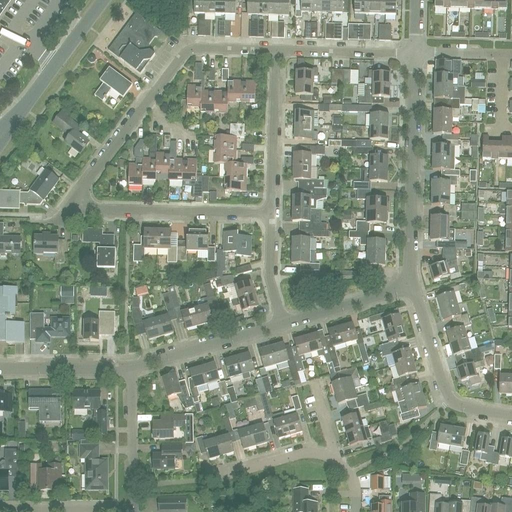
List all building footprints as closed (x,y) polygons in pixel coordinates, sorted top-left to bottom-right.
[(0,0),(0,17),(12,0),(0,0)] [(205,37),(205,27),(205,21),(205,15),(205,0),(194,0),(194,15),(201,15),(201,17),(198,17),(198,37),(205,37)] [(215,15),(215,0),(205,0),(205,15),(215,15)] [(225,0),(215,0),(215,15),(225,15),(225,0)] [(236,0),(225,0),(225,15),(236,15),(236,0)] [(249,38),(258,38),(258,22),(258,16),(258,0),(248,0),(248,16),(252,16),(252,22),(249,22),(249,38)] [(268,0),(258,0),(258,16),(269,16),(268,0)] [(279,0),(268,0),(269,16),(279,16),(279,0)] [(289,0),(279,0),(279,16),(289,17),(289,0)] [(312,13),(312,0),(301,0),(301,13),(312,13)] [(322,0),(312,0),(312,13),(322,14),(322,0)] [(332,0),(322,0),(322,14),(332,14),(332,0)] [(342,0),(332,0),(332,14),(343,14),(342,0)] [(354,0),(355,14),(365,15),(365,0),(354,0)] [(376,0),(365,0),(365,15),(376,15),(376,0)] [(376,0),(376,15),(386,15),(386,0),(376,0)] [(386,0),(386,15),(396,16),(396,0),(386,0)] [(447,9),(447,0),(435,0),(435,8),(447,9)] [(447,0),(447,9),(459,9),(459,0),(447,0)] [(459,0),(459,9),(471,9),(471,0),(459,0)] [(471,0),(471,9),(483,10),(483,0),(471,0)] [(483,0),(483,10),(495,10),(495,0),(483,0)] [(495,0),(495,10),(507,10),(507,0),(495,0)] [(136,13),(109,51),(140,74),(155,55),(150,51),(149,45),(155,37),(159,37),(162,33),(136,13)] [(456,71),(456,61),(437,61),(437,71),(440,71),(440,75),(435,75),(435,87),(453,87),(458,87),(458,77),(453,77),(453,71),(456,71)] [(201,108),(201,113),(214,114),(215,92),(204,92),(205,73),(202,72),(202,64),(195,64),(195,82),(201,82),(201,87),(201,108)] [(103,102),(112,90),(123,98),(132,86),(110,70),(102,81),(104,83),(95,96),(103,102)] [(296,71),(296,83),(313,84),(313,77),(315,77),(316,77),(317,76),(317,75),(317,70),(313,70),(313,72),(296,71)] [(343,85),(343,71),(332,71),(331,85),(343,85)] [(373,79),(373,85),(390,86),(390,74),(374,74),(374,72),(369,72),(369,77),(370,78),(371,79),(372,79),(373,79)] [(484,89),(484,81),(470,81),(470,88),(484,89)] [(228,82),(228,93),(228,103),(241,103),(242,82),(228,82)] [(242,82),(241,103),(255,104),(255,82),(242,82)] [(313,91),(313,84),(296,83),(295,95),(312,96),(312,102),(318,102),(318,93),(318,92),(317,91),(315,91),(313,91)] [(359,97),(359,104),(373,105),(373,98),(389,98),(390,86),(373,85),(364,85),(364,97),(359,97)] [(187,108),(201,108),(201,87),(188,87),(187,101),(181,101),(181,113),(187,113),(187,108)] [(435,87),(434,99),(447,99),(447,105),(459,105),(464,105),(464,88),(458,88),(458,87),(453,87),(435,87)] [(228,93),(215,92),(214,114),(227,114),(228,103),(228,93)] [(434,122),(452,123),(452,118),(459,119),(459,111),(459,106),(464,106),(464,105),(459,105),(447,105),(447,110),(434,110),(434,122)] [(64,110),(54,124),(63,131),(71,137),(66,143),(72,148),(68,154),(75,159),(79,153),(81,155),(87,148),(85,147),(89,142),(77,133),(81,128),(68,118),(71,115),(64,110)] [(295,111),(295,126),(313,126),(318,126),(318,112),(295,111)] [(370,128),(388,128),(389,115),(371,115),(370,128)] [(446,135),(446,140),(458,141),(459,135),(451,135),(452,123),(434,122),(433,135),(446,135)] [(313,126),(295,126),(295,140),(313,140),(313,126)] [(388,141),(388,128),(370,128),(370,140),(388,141)] [(214,151),(236,151),(236,138),(244,138),(244,131),(230,131),(230,137),(215,137),(214,151)] [(143,187),(143,180),(156,181),(157,154),(157,136),(151,136),(150,153),(149,154),(149,159),(143,159),(143,187)] [(483,160),(495,160),(495,143),(488,143),(489,137),(483,137),(483,160)] [(495,160),(507,160),(507,137),(502,137),(502,143),(495,143),(495,160)] [(129,186),(143,187),(143,159),(144,140),(141,140),(135,149),(135,157),(137,159),(137,165),(129,165),(129,186)] [(458,141),(446,140),(446,146),(433,146),(433,158),(451,159),(451,153),(454,153),(454,146),(458,146),(458,141)] [(311,148),(311,155),(325,156),(325,148),(311,148)] [(236,165),(236,151),(214,151),(214,164),(225,164),(236,165)] [(157,174),(170,174),(170,160),(170,154),(157,154),(156,181),(157,174)] [(311,168),(311,155),(300,155),(294,155),(294,168),(311,168)] [(371,157),(370,169),(387,170),(388,157),(371,157)] [(225,164),(225,178),(246,178),(246,165),(254,165),(254,159),(242,158),(241,165),(236,165),(225,164)] [(442,171),(441,176),(457,176),(457,171),(454,171),(454,164),(451,164),(451,159),(433,158),(433,170),(442,171)] [(170,174),(170,181),(183,182),(183,160),(170,160),(170,174)] [(197,161),(183,160),(183,182),(197,182),(196,193),(203,193),(203,177),(197,177),(197,161)] [(293,181),(295,181),(310,181),(311,181),(311,168),(294,168),(293,181)] [(387,183),(387,170),(370,169),(370,182),(387,183)] [(41,206),(59,182),(46,171),(29,194),(20,193),(20,192),(0,191),(0,208),(20,209),(20,204),(25,204),(25,205),(41,206)] [(457,176),(441,176),(441,182),(432,182),(432,193),(450,194),(450,186),(457,186),(457,176)] [(246,178),(225,178),(224,192),(246,192),(246,178)] [(317,181),(311,181),(310,181),(310,189),(314,189),(324,190),(324,182),(324,181),(319,181),(317,181)] [(327,190),(324,190),(314,189),(314,198),(298,197),(293,197),(293,209),(310,210),(316,210),(316,202),(323,200),(327,199),(327,197),(327,190)] [(367,200),(367,211),(387,212),(387,200),(371,199),(371,190),(358,190),(357,200),(367,200)] [(432,206),(444,206),(444,212),(456,212),(456,206),(450,206),(450,194),(432,193),(432,206)] [(293,209),(292,222),(299,222),(313,223),(313,224),(313,231),(314,231),(326,231),(326,225),(326,224),(320,224),(316,224),(316,216),(310,216),(310,210),(293,209)] [(368,232),(370,233),(370,224),(386,224),(387,212),(367,211),(367,223),(357,222),(356,232),(368,232)] [(456,212),(444,212),(444,217),(431,217),(431,229),(449,230),(449,217),(456,218),(456,212)] [(475,212),(461,212),(460,220),(474,221),(475,212)] [(4,238),(4,224),(0,224),(0,242),(1,243),(0,254),(21,255),(21,238),(4,238)] [(115,236),(112,236),(103,236),(103,230),(83,229),(83,244),(100,244),(100,256),(98,256),(98,267),(115,268),(115,256),(114,256),(115,236)] [(436,249),(443,249),(456,249),(456,242),(455,242),(455,230),(449,230),(431,229),(431,242),(436,242),(436,249)] [(145,249),(157,250),(158,231),(145,230),(145,237),(141,237),(141,246),(134,246),(133,262),(144,262),(145,249)] [(462,242),(462,238),(468,238),(468,231),(457,230),(456,242),(462,242)] [(177,263),(177,261),(177,247),(170,247),(171,231),(158,231),(157,250),(168,250),(167,263),(177,263)] [(177,242),(177,247),(177,261),(186,261),(187,252),(198,252),(198,232),(187,232),(187,242),(177,242)] [(209,232),(198,232),(198,252),(208,252),(207,262),(215,262),(215,248),(208,248),(209,232)] [(368,240),(368,232),(356,232),(350,232),(349,238),(361,239),(361,245),(367,246),(367,253),(385,254),(386,241),(368,240)] [(216,278),(220,278),(223,278),(223,272),(226,272),(226,253),(237,253),(238,237),(238,233),(224,233),(224,250),(218,250),(217,263),(216,278)] [(65,264),(65,243),(59,243),(59,238),(51,238),(51,235),(44,235),(44,238),(36,237),(35,255),(44,255),(44,252),(56,252),(56,264),(65,264)] [(252,237),(238,237),(237,253),(237,257),(251,257),(252,237)] [(311,240),(311,239),(306,239),(299,239),(292,239),(292,251),(310,252),(311,240)] [(457,266),(456,249),(443,249),(442,264),(430,267),(434,281),(450,276),(448,269),(457,266)] [(310,252),(292,251),(292,264),(301,265),(301,271),(315,271),(316,265),(310,265),(310,252)] [(385,267),(385,254),(367,253),(367,260),(361,260),(361,273),(381,273),(381,267),(385,267)] [(237,275),(252,271),(250,266),(237,269),(237,275)] [(232,276),(223,278),(220,278),(223,287),(234,284),(232,276)] [(239,299),(255,294),(251,282),(235,287),(239,299)] [(201,300),(202,305),(200,305),(201,308),(195,309),(200,325),(212,322),(207,305),(208,305),(212,316),(219,314),(220,319),(221,319),(217,305),(216,306),(210,284),(204,286),(207,298),(201,300)] [(436,298),(440,310),(457,305),(454,293),(466,290),(465,287),(466,287),(465,284),(443,290),(445,296),(436,298)] [(168,289),(174,309),(180,307),(174,287),(168,289)] [(7,344),(25,344),(25,324),(16,324),(16,299),(18,299),(18,289),(0,288),(0,304),(0,305),(0,316),(0,341),(7,342),(7,344)] [(174,309),(168,289),(169,293),(162,295),(167,311),(174,309)] [(239,299),(232,301),(234,307),(240,305),(242,312),(258,307),(255,294),(239,299)] [(138,336),(146,334),(148,341),(161,337),(156,319),(149,321),(147,318),(143,319),(140,309),(140,299),(133,298),(132,305),(132,317),(133,319),(138,336)] [(217,305),(221,319),(230,316),(226,303),(217,305)] [(451,319),(453,325),(469,320),(467,314),(461,316),(457,305),(440,310),(443,322),(451,319)] [(200,325),(195,309),(189,311),(188,309),(181,311),(186,329),(200,325)] [(385,332),(403,327),(400,315),(391,317),(389,312),(369,318),(371,323),(382,320),(385,332)] [(100,336),(112,337),(115,337),(115,313),(100,313),(100,322),(85,321),(84,341),(99,342),(100,336)] [(156,319),(161,337),(173,333),(167,313),(161,315),(162,318),(156,319)] [(50,337),(70,337),(70,320),(53,320),(53,330),(45,330),(45,315),(31,315),(31,341),(37,341),(37,343),(50,343),(50,337)] [(450,345),(467,340),(464,328),(471,326),(469,320),(453,325),(454,330),(447,333),(450,345)] [(341,327),(346,345),(357,341),(352,324),(341,327)] [(346,345),(341,327),(328,331),(333,344),(334,348),(346,345)] [(381,352),(400,347),(399,344),(398,341),(406,339),(403,327),(385,332),(389,344),(380,347),(381,352)] [(332,363),(330,354),(328,350),(323,351),(318,334),(306,337),(311,354),(317,352),(318,354),(319,355),(321,355),(323,355),(326,365),(327,365),(332,363)] [(304,356),(311,354),(306,337),(294,341),(295,344),(299,358),(294,360),(295,366),(298,373),(303,372),(300,361),(304,360),(305,359),(305,358),(304,356)] [(461,354),(462,360),(481,354),(480,348),(471,351),(469,344),(467,340),(450,345),(453,356),(461,354)] [(289,362),(285,347),(284,344),(271,348),(276,366),(289,362)] [(370,364),(364,344),(358,345),(363,366),(370,364)] [(396,367),(413,361),(410,350),(401,352),(400,347),(381,352),(383,358),(392,355),(396,367)] [(276,366),(271,348),(259,351),(265,369),(276,366)] [(340,368),(336,352),(335,352),(330,353),(330,354),(332,363),(334,369),(340,368)] [(237,358),(242,376),(244,381),(251,379),(250,374),(255,372),(250,354),(237,358)] [(485,368),(481,354),(462,360),(464,367),(457,368),(461,382),(469,380),(471,387),(479,384),(480,382),(479,377),(476,377),(474,371),(485,368)] [(242,376),(237,358),(225,361),(230,379),(242,376)] [(413,361),(396,367),(399,378),(392,381),(394,386),(410,381),(408,376),(417,373),(413,361)] [(202,368),(207,385),(220,381),(215,364),(202,368)] [(298,373),(295,366),(289,368),(294,383),(300,381),(298,373)] [(189,384),(192,397),(194,404),(199,402),(198,398),(200,397),(197,388),(207,385),(202,368),(190,371),(192,379),(189,380),(189,384)] [(361,387),(358,379),(356,371),(339,376),(340,382),(332,384),(335,394),(355,389),(361,387)] [(180,401),(190,398),(188,392),(181,394),(178,383),(176,375),(162,379),(168,398),(176,396),(180,401)] [(499,395),(511,395),(511,389),(511,376),(500,376),(499,395)] [(273,392),(268,378),(262,379),(266,394),(273,392)] [(266,394),(262,379),(256,381),(260,396),(266,394)] [(394,386),(390,387),(392,393),(402,389),(406,401),(423,396),(420,385),(411,387),(410,381),(394,386)] [(222,397),(229,395),(227,390),(225,382),(218,384),(222,397)] [(229,395),(231,404),(232,404),(238,402),(234,388),(227,390),(229,395)] [(355,400),(358,409),(364,407),(378,403),(377,400),(369,402),(367,394),(357,397),(355,389),(335,394),(338,405),(355,400)] [(61,422),(61,393),(47,393),(47,391),(30,391),(30,409),(40,409),(40,419),(49,419),(49,422),(61,422)] [(107,436),(107,412),(100,412),(100,391),(73,391),(73,410),(94,410),(94,418),(97,418),(97,428),(96,428),(96,436),(107,436)] [(4,393),(0,392),(0,411),(4,412),(4,407),(12,407),(12,395),(4,395),(4,393)] [(264,411),(267,420),(274,418),(271,409),(270,408),(270,407),(266,394),(260,396),(264,411)] [(254,397),(254,398),(258,412),(264,411),(260,396),(254,397)] [(296,411),(302,410),(298,396),(292,398),(295,410),(284,413),(285,419),(291,437),(303,434),(296,411)] [(423,396),(406,401),(409,413),(400,416),(403,423),(420,418),(418,411),(427,408),(423,396)] [(221,407),(218,398),(212,400),(215,409),(221,407)] [(186,409),(191,408),(195,407),(194,404),(193,400),(181,403),(185,410),(186,409)] [(201,403),(195,405),(197,414),(203,412),(201,403)] [(381,403),(378,403),(364,407),(366,413),(383,408),(381,403)] [(229,418),(230,421),(236,419),(232,404),(231,404),(225,406),(229,418)] [(346,433),(363,428),(360,415),(343,420),(346,433)] [(154,423),(154,440),(174,440),(174,428),(186,428),(186,423),(186,416),(161,416),(161,423),(154,423)] [(234,453),(231,444),(236,442),(233,432),(230,421),(229,418),(223,420),(227,437),(216,440),(221,457),(234,453)] [(291,437),(285,419),(274,422),(279,441),(291,437)] [(251,429),(256,447),(269,443),(264,425),(251,429)] [(395,425),(389,427),(392,438),(398,436),(395,425)] [(438,445),(450,447),(453,429),(440,427),(439,434),(432,433),(429,451),(437,452),(438,445)] [(363,428),(346,433),(350,447),(367,442),(363,428)] [(233,432),(236,442),(241,441),(244,451),(256,447),(251,429),(239,432),(238,431),(233,432)] [(466,431),(453,429),(450,447),(463,449),(466,431)] [(494,453),(494,450),(490,449),(488,447),(490,435),(479,433),(475,453),(481,454),(480,461),(486,462),(485,464),(492,465),(494,453)] [(373,440),(375,446),(392,441),(390,435),(373,440)] [(221,457),(216,440),(204,443),(203,438),(196,439),(201,455),(207,453),(209,460),(221,457)] [(500,454),(494,453),(492,465),(498,466),(499,457),(511,459),(511,452),(511,438),(510,439),(508,441),(502,440),(500,454)] [(188,455),(193,455),(193,452),(194,452),(194,444),(183,445),(184,452),(188,452),(188,455)] [(174,460),(182,460),(181,446),(162,446),(162,454),(154,455),(154,456),(153,458),(153,463),(154,465),(154,470),(174,470),(174,460)] [(81,459),(86,459),(87,490),(107,490),(107,461),(98,461),(98,447),(81,448),(81,459)] [(6,451),(6,462),(6,467),(19,467),(19,451),(6,451)] [(467,466),(469,453),(462,451),(460,465),(467,466)] [(55,492),(55,485),(55,477),(61,477),(61,466),(49,466),(49,472),(41,472),(41,474),(32,474),(32,489),(41,489),(41,492),(55,492)] [(0,491),(9,492),(9,471),(0,471),(0,491)] [(383,478),(372,478),(372,491),(383,491),(383,478)] [(317,511),(317,504),(307,504),(307,490),(294,490),(294,511),(314,511),(315,511),(317,511)] [(424,511),(424,495),(410,495),(412,495),(412,501),(410,501),(410,504),(402,504),(402,511),(424,511)] [(449,511),(450,502),(449,502),(449,506),(443,506),(443,502),(441,502),(442,496),(430,495),(429,511),(436,511),(449,511)] [(177,510),(177,509),(185,509),(184,497),(177,497),(160,498),(160,510),(177,510)] [(379,497),(379,502),(379,506),(372,506),(371,511),(391,511),(391,497),(379,497)] [(484,500),(471,498),(471,502),(469,511),(490,511),(492,506),(491,506),(491,508),(483,507),(484,500)] [(498,507),(492,506),(490,511),(511,511),(511,499),(501,499),(501,504),(498,504),(498,507)] [(455,501),(450,502),(449,511),(469,511),(471,502),(455,501)]
